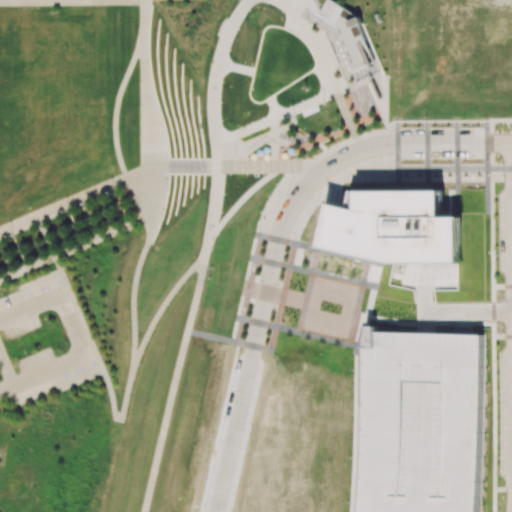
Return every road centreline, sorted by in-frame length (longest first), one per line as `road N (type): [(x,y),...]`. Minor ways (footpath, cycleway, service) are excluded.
road 1 (residential): [(217,511),(291,206),(334,161),(391,143)]
road 2 (residential): [(391,143),(511,141)]
